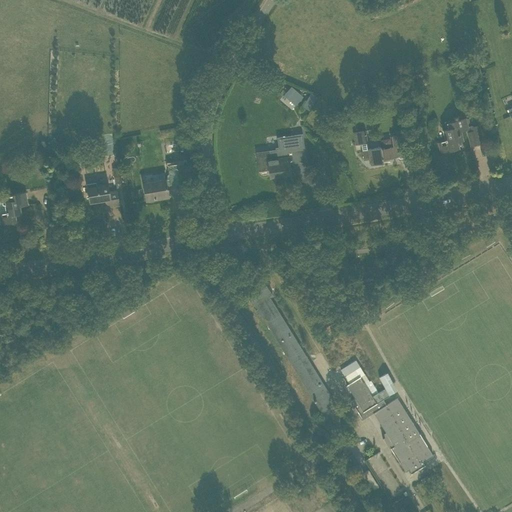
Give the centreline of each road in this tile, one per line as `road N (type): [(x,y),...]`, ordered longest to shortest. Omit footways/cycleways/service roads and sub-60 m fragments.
road 1 (tertiary): [(224,233),(511,183)]
road 2 (unclassified): [(224,233),(206,120),(267,0)]
road 3 (tertiary): [(0,273),(224,233)]
